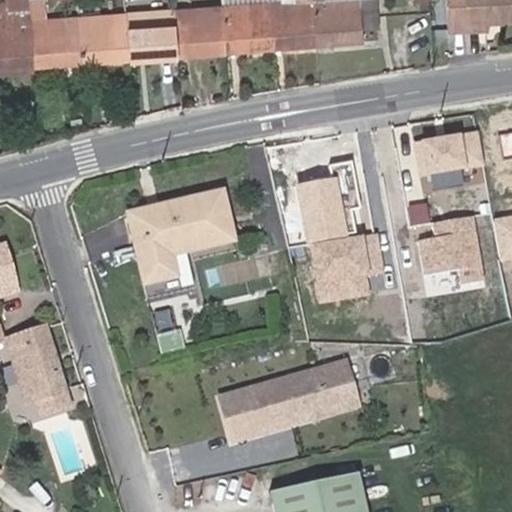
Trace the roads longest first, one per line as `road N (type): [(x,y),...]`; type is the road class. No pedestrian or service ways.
road 1 (tertiary): [(35,169),(212,127),(511,77)]
road 2 (residential): [(137,511),(35,169)]
